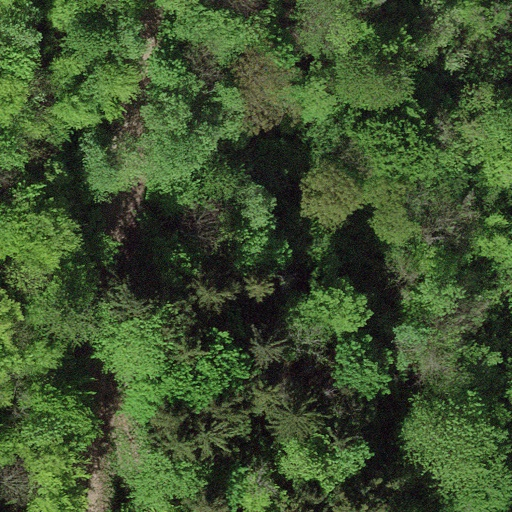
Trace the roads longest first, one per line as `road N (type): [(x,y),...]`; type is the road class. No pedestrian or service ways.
road 1 (track): [(140,0),(97,354),(87,511)]
road 2 (track): [(97,354),(135,511)]
